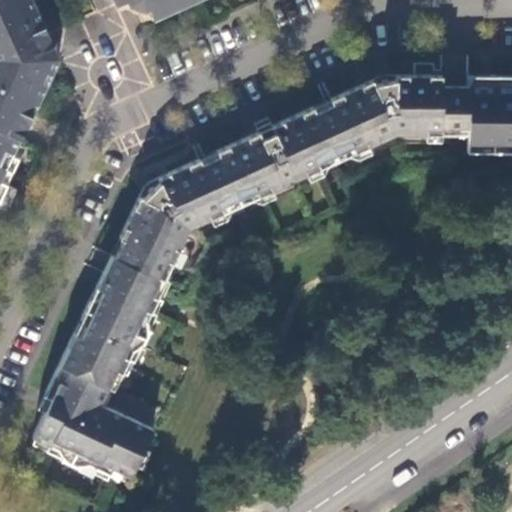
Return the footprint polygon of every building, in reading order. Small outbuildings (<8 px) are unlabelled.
[(0,0),(0,129),(7,134),(27,90),(43,55),(18,0),(0,0)] [(57,57),(31,0),(18,0),(43,55),(27,90),(7,134),(19,139),(40,94),(57,57)] [(121,0),(137,0),(144,3),(150,17),(149,18),(149,19),(191,0),(121,0)] [(468,133),(468,82),(441,81),(440,73),(381,73),(329,97),(331,102),(315,109),(313,105),(270,125),(267,118),(255,123),(258,130),(216,149),(218,154),(201,162),(199,157),(158,174),(150,178),(145,183),(141,187),(139,192),(118,235),(121,237),(112,255),(159,278),(173,246),(177,248),(188,226),(294,179),(395,133),(468,133)] [(511,80),(468,80),(468,82),(468,133),(468,141),(511,142),(511,80)] [(0,176),(19,139),(7,134),(0,129),(0,176)] [(468,152),(511,152),(511,142),(468,141),(468,152)] [(159,278),(112,255),(110,254),(98,279),(80,315),(87,319),(80,333),(73,331),(44,390),(46,397),(49,398),(30,436),(109,475),(112,469),(125,476),(130,473),(143,449),(144,445),(147,440),(152,429),(99,402),(148,301),(159,278)]
